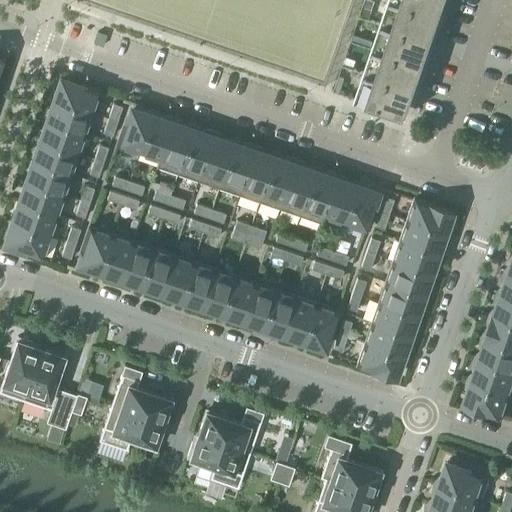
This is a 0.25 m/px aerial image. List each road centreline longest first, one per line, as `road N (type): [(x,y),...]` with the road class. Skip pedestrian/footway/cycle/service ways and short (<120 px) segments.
road 1 (residential): [(45,41),(499,194)]
road 2 (residential): [(0,275),(420,417)]
road 3 (residential): [(420,417),(499,194)]
